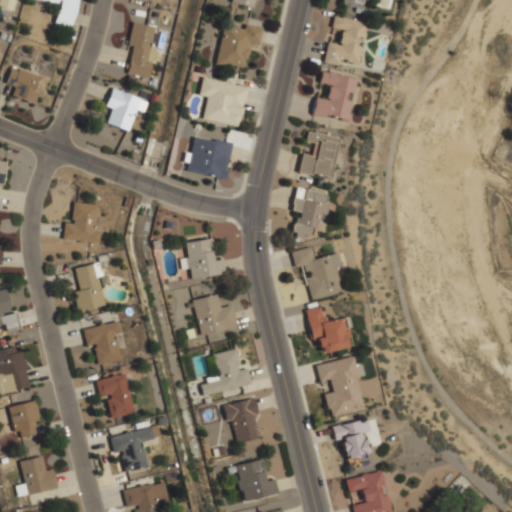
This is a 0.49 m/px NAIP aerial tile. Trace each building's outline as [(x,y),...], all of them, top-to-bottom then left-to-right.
[(0,0),(0,9),(11,12),(14,1),(16,1),(16,0),(0,0)] [(42,0),(75,0),(70,29),(52,25),(57,3),(42,0)] [(339,0),(339,4),(354,8),(353,12),(360,14),(363,0),(339,0)] [(322,63),(338,66),(339,61),(355,64),(360,37),(362,38),(365,22),(332,16),(330,28),(340,30),(337,44),(325,42),(322,63)] [(126,49),(120,48),(127,18),(155,24),(154,30),(160,32),(153,60),(148,65),(145,72),(147,77),(145,84),(140,84),(136,86),(121,82),(122,76),(120,75),(126,49)] [(260,28),(243,24),(242,29),(222,24),(214,63),(242,69),(248,43),(257,45),(260,28)] [(37,76),(10,66),(4,83),(13,87),(10,95),(32,104),(36,92),(32,90),(37,76)] [(354,77),(319,71),(317,83),(326,85),(324,99),(313,97),(310,114),(347,121),(354,77)] [(237,127),(245,87),(201,77),(197,95),(205,97),(200,119),(237,127)] [(109,109),(102,106),(109,88),(144,101),(140,112),(134,110),(126,132),(104,123),(109,109)] [(338,137),(306,131),(303,141),(313,143),(310,156),(300,154),(296,172),(329,178),(338,137)] [(223,178),(229,143),(190,136),(185,162),(186,162),(184,171),(223,178)] [(326,194),(295,187),(289,211),(295,213),(290,234),(308,238),(310,227),(318,229),(326,194)] [(97,205),(73,203),(71,221),(62,220),(60,239),(93,243),(97,205)] [(219,256),(211,258),(208,239),(183,243),(186,257),(178,259),(180,270),(187,269),(189,279),(222,274),(219,256)] [(289,252),(293,268),(300,266),(309,300),(341,292),(335,268),(339,266),(336,253),(312,259),(309,247),(289,252)] [(73,267),(79,290),(70,291),(75,312),(106,305),(96,262),(73,267)] [(0,324),(2,324),(4,329),(17,327),(13,313),(10,313),(4,288),(0,289),(0,324)] [(197,336),(234,329),(229,304),(219,306),(217,295),(190,300),(197,336)] [(303,310),(310,339),(316,338),(319,353),(349,347),(342,317),(323,322),(319,306),(303,310)] [(115,322),(81,328),(84,349),(95,347),(98,364),(121,360),(115,322)] [(0,392),(28,387),(20,346),(0,350),(0,392)] [(249,384),(245,368),(236,370),(235,365),(238,365),(234,348),(211,354),(217,380),(198,384),(201,396),(249,384)] [(314,364),(317,382),(328,380),(330,392),(323,394),(327,416),(361,409),(351,357),(314,364)] [(93,379),(97,400),(106,398),(111,419),(132,414),(124,373),(93,379)] [(258,439),(252,399),(219,403),(222,424),(231,423),(234,442),(258,439)] [(35,433),(31,420),(39,418),(34,400),(7,407),(15,439),(35,433)] [(329,425),(334,441),(341,438),(348,469),(368,463),(361,432),(369,429),(366,419),(329,425)] [(107,434),(110,455),(120,454),(122,472),(145,469),(141,439),(151,438),(149,428),(107,434)] [(17,461),(23,484),(14,486),(16,497),(55,488),(51,469),(44,471),(40,456),(17,461)] [(276,494),(272,476),(264,478),(260,459),(232,466),(240,502),(276,494)] [(342,479),(350,511),(390,511),(379,470),(342,479)] [(120,489),(123,510),(134,508),(134,511),(158,511),(157,502),(166,500),(162,481),(120,489)]
